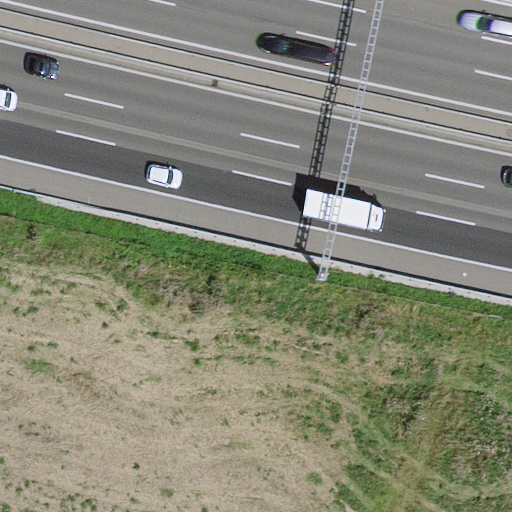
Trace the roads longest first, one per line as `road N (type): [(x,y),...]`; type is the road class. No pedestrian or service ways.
road 1 (motorway): [(0,98),(511,212)]
road 2 (motorway): [(511,58),(243,0)]
